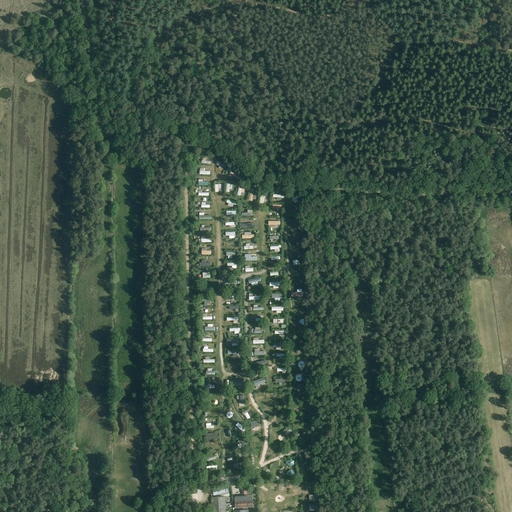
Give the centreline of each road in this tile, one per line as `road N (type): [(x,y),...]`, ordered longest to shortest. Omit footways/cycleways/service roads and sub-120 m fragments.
road 1 (track): [(195,482),(186,138)]
road 2 (track): [(186,138),(261,179),(287,184),(413,198),(511,189)]
road 3 (track): [(140,128),(127,83),(137,59),(168,29),(229,4),(326,15),(356,0)]
road 4 (track): [(103,130),(69,118),(65,389)]
road 5 (track): [(293,360),(286,196)]
road 6 (track): [(363,0),(414,43),(511,51)]
road 7 (track): [(262,211),(270,366)]
road 8 (track): [(81,0),(98,114),(108,133)]
